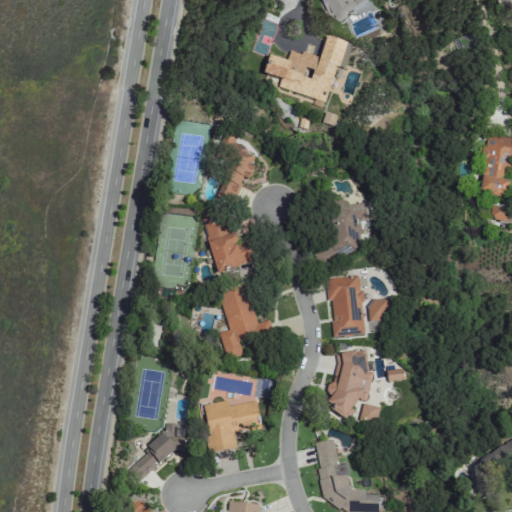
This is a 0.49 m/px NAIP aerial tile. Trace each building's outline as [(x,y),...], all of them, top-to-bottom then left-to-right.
[(366,0),(321,0),(328,16),(333,14),(336,22),(347,18),(345,13),(368,4),(366,0)] [(324,101),(334,67),(344,69),(350,44),(323,36),(317,56),(300,51),(299,54),(288,51),(285,61),(267,56),(262,75),(279,80),(276,88),(324,101)] [(511,135),(481,135),(480,194),(507,194),(507,155),(511,154),(511,135)] [(215,198),(232,204),(241,179),(246,180),(256,153),(225,142),(219,158),(228,162),(215,198)] [(371,218),(369,200),(328,205),(332,242),(313,252),(320,267),(360,246),(358,223),(356,220),(371,218)] [(507,208),(490,206),(488,220),(505,222),(507,208)] [(215,273),(257,261),(252,240),(233,246),(222,209),(199,216),(215,273)] [(363,335),(359,290),(358,290),(357,277),(326,279),(331,338),(363,335)] [(224,359),(241,355),(238,343),(271,333),(267,320),(255,323),(244,287),(216,295),(226,330),(217,332),(224,359)] [(369,322),(381,320),(380,311),(388,310),(387,298),(367,300),(369,322)] [(328,354),(333,416),(350,414),(349,401),(367,400),(363,352),(328,354)] [(401,380),(400,369),(385,370),(386,381),(401,380)] [(235,449),(232,434),(259,430),(254,401),(226,406),(225,401),(200,405),(208,453),(235,449)] [(374,425),(378,409),(362,404),(357,420),(374,425)] [(183,451),(183,441),(181,438),(175,438),(176,424),(166,424),(166,430),(144,447),(144,455),(129,467),(129,468),(138,479),(174,451),(183,451)] [(316,442),(318,510),(377,509),(376,494),(363,495),(363,490),(347,491),(347,476),(334,476),(333,442),(316,442)] [(145,511),(145,502),(126,502),(125,511),(145,511)] [(256,511),(257,505),(226,502),(225,511),(256,511)]
